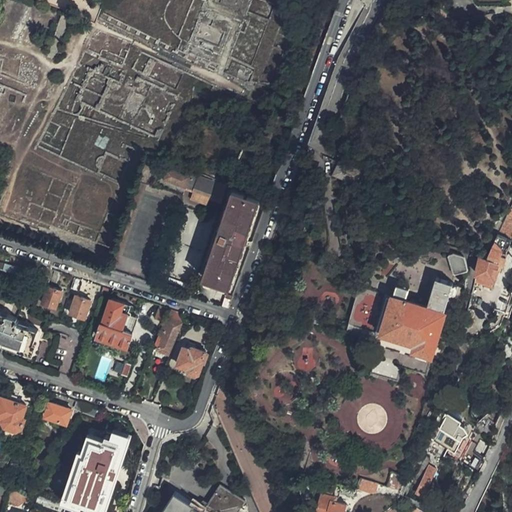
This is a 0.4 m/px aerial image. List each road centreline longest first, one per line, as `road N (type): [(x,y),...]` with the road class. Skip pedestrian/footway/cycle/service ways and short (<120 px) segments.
road 1 (residential): [(232,316),(345,0)]
road 2 (residential): [(232,316),(0,240)]
road 3 (residential): [(0,366),(165,422)]
road 4 (residential): [(165,422),(182,425),(200,412),(232,316)]
